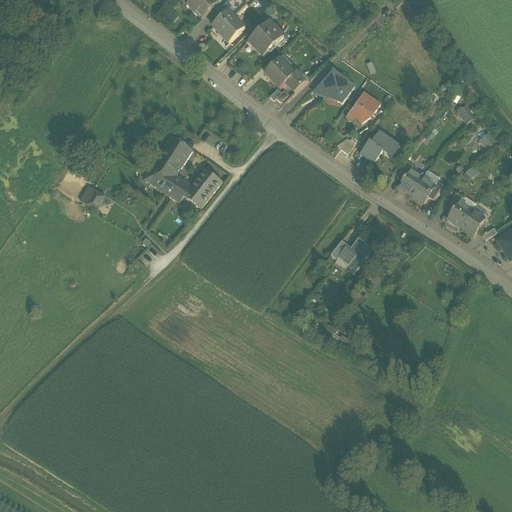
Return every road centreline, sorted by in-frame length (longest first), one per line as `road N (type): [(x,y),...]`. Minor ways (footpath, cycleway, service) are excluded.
road 1 (residential): [(511,292),(276,131),(110,0)]
road 2 (track): [(150,275),(0,417)]
road 3 (track): [(270,126),(397,0)]
road 4 (track): [(511,128),(413,0)]
